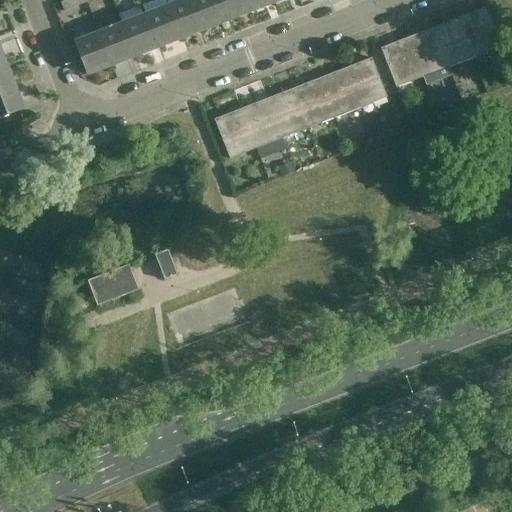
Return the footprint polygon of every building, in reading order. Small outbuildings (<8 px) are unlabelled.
[(67,0),(61,3),(64,11),(87,2),(86,0),(67,0)] [(159,48),(182,39),(169,6),(167,0),(141,0),(140,1),(146,15),(159,48)] [(193,0),(184,0),(169,6),(182,39),(205,30),(193,0)] [(193,0),(205,30),(228,21),(219,0),(193,0)] [(219,0),(228,21),(251,12),(245,0),(219,0)] [(245,0),(251,12),(274,3),(272,0),(245,0)] [(487,7),(460,17),(475,57),(502,46),(487,7)] [(159,48),(146,15),(123,24),(136,57),(159,48)] [(475,57),(460,17),(434,28),(449,67),(475,57)] [(123,24),(99,33),(112,66),(136,57),(123,24)] [(408,38),(424,77),(449,67),(434,28),(408,38)] [(89,75),(112,66),(99,33),(76,42),(89,75)] [(396,88),(424,77),(408,38),(381,48),(396,88)] [(505,68),(511,64),(511,58),(509,50),(499,54),(505,68)] [(346,69),(361,108),(387,98),(372,58),(346,69)] [(0,64),(0,90),(15,85),(6,62),(0,64)] [(346,69),(320,79),(335,119),(361,108),(346,69)] [(294,89),(309,129),(335,119),(320,79),(294,89)] [(15,85),(0,90),(0,118),(24,109),(15,85)] [(282,139),(309,129),(294,89),(267,100),(282,139)] [(433,101),(437,112),(449,107),(445,96),(433,101)] [(267,100),(241,110),(256,149),(282,139),(267,100)] [(402,105),(407,115),(415,112),(411,101),(402,105)] [(230,160),(255,150),(256,149),(241,110),(214,120),(230,160)] [(282,177),(294,173),(290,163),(278,167),(282,177)] [(168,251),(154,256),(164,281),(178,276),(168,251)] [(97,307),(138,291),(128,266),(88,282),(97,307)]
